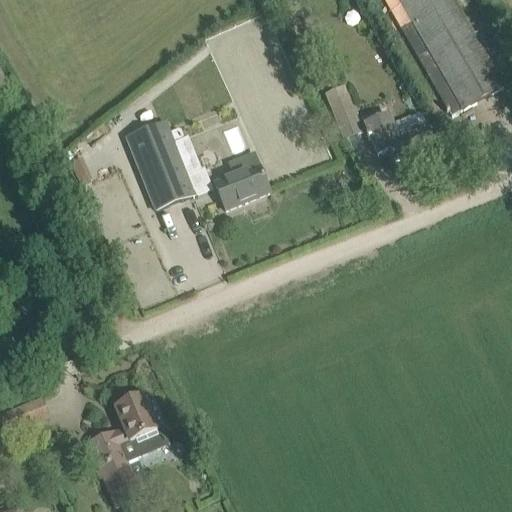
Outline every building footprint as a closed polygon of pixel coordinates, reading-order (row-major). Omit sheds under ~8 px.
[(384,0),(452,119),(504,89),(453,0),(384,0)] [(298,58),(316,94),(323,90),(305,55),(298,58)] [(324,98),(341,141),(360,134),(342,90),(324,98)] [(366,127),(370,139),(378,157),(388,153),(394,170),(421,159),(422,163),(432,159),(430,155),(433,154),(423,127),(397,137),(390,118),(366,127)] [(170,135),(165,125),(125,142),(154,212),(190,198),(190,200),(210,192),(203,173),(202,171),(199,172),(185,138),(184,139),(181,133),(178,132),(170,135)] [(212,187),(215,195),(223,213),(267,195),(257,169),(212,187)] [(32,251),(57,295),(81,282),(57,237),(32,251)] [(0,343),(0,364),(15,358),(8,340),(0,343)] [(0,419),(0,423),(5,433),(29,422),(32,429),(50,421),(41,400),(0,419)] [(161,435),(167,432),(154,403),(144,407),(141,400),(114,412),(121,432),(87,447),(115,510),(140,499),(126,467),(167,449),(161,435)] [(0,509),(0,511),(18,511),(15,503),(0,509)]
